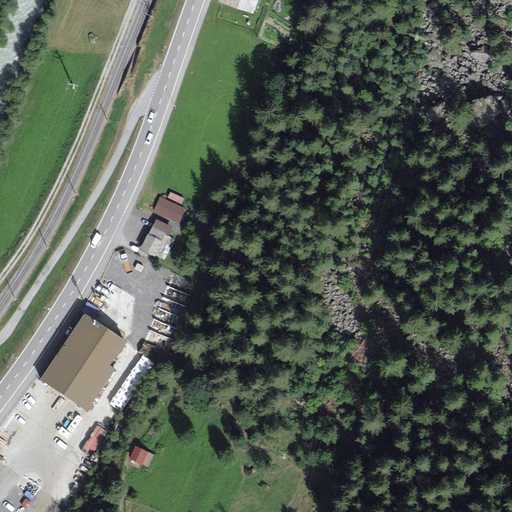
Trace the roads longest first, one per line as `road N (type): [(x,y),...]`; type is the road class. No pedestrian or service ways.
road 1 (secondary): [(172,66),(92,255),(0,396)]
road 2 (residential): [(0,336),(150,78),(172,66)]
road 3 (track): [(0,279),(54,193),(142,0)]
